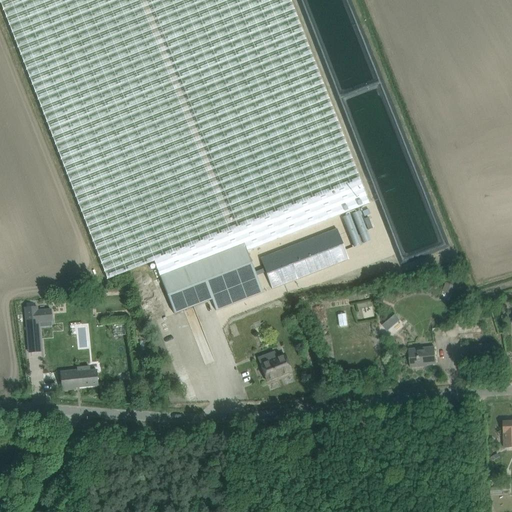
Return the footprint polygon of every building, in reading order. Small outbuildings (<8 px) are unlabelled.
[(263,293),(246,251),(369,204),(289,0),(0,0),(0,2),(107,279),(154,261),(174,314),(211,299),(216,311),(263,293)] [(368,220),(374,218),(373,211),(366,213),(368,220)] [(348,219),(357,249),(373,244),(364,214),(348,219)] [(348,259),(337,229),(260,258),(272,289),(348,259)] [(24,308),(24,309),(27,341),(40,340),(39,327),(38,322),(51,321),(50,309),(37,310),(37,307),(36,307),(36,308),(25,309),(25,308),(24,308)] [(70,308),(72,348),(92,348),(90,307),(70,308)] [(395,315),(382,326),(387,331),(400,320),(395,315)] [(233,328),(236,339),(242,337),(239,326),(233,328)] [(497,362),(496,343),(461,345),(462,364),(497,362)] [(436,363),(434,347),(409,350),(411,367),(423,366),(423,365),(436,363)] [(260,364),(266,381),(291,371),(284,354),(265,362),(263,356),(258,358),(260,364)] [(98,385),(96,370),(89,370),(89,367),(77,368),(77,370),(59,372),(61,390),(76,389),(76,387),(98,385)] [(244,380),(247,387),(254,383),(251,376),(244,380)] [(511,421),(503,421),(504,448),(511,447),(511,421)]
